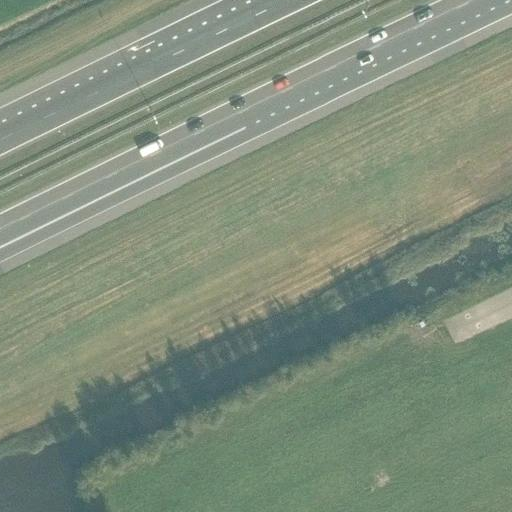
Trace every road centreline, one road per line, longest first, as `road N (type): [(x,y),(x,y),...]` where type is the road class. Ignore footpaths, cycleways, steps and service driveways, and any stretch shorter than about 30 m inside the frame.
road 1 (motorway): [(292,0),(0,141)]
road 2 (motorway): [(0,255),(276,98)]
road 3 (motorway): [(0,234),(276,98)]
road 4 (motorway): [(276,98),(476,0)]
